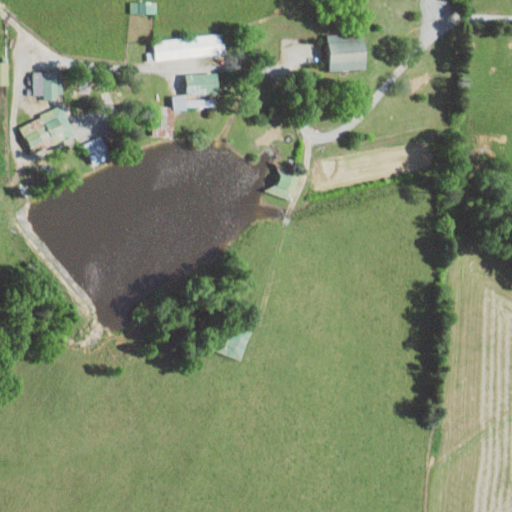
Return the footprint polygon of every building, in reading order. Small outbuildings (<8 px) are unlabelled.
[(147,51),(148,60),(225,53),(223,32),(153,39),(154,51),(147,51)] [(327,33),(328,69),(365,68),(364,32),(327,33)] [(0,83),(9,84),(8,60),(0,60),(0,83)] [(61,70),(33,71),(33,94),(43,94),(43,99),(61,98),(61,70)] [(186,95),(217,94),(216,72),(185,73),(186,95)] [(152,135),(173,136),(174,106),(214,107),(214,97),(172,97),(171,105),(152,105),(152,135)] [(20,122),(30,152),(74,136),(63,106),(20,122)] [(83,143),(94,164),(111,156),(100,135),(83,143)] [(241,359),(251,330),(239,326),(236,335),(228,333),(221,353),(241,359)]
